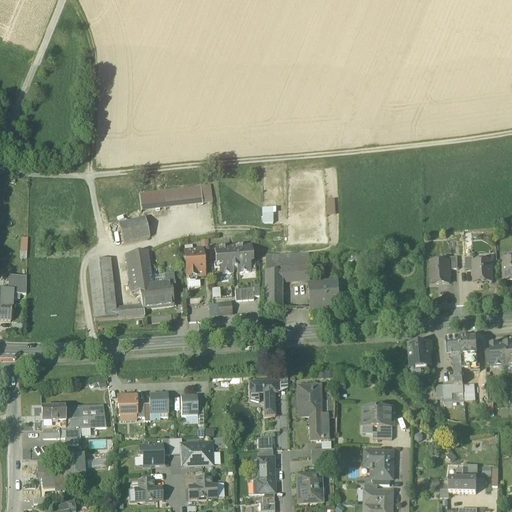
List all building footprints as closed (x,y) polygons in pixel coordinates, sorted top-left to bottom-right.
[(201,189),(203,207),(212,206),(210,188),(201,189)] [(163,194),(165,211),(203,207),(201,189),(163,194)] [(139,197),(141,214),(165,211),(163,194),(139,197)] [(334,201),(326,202),(327,218),(335,218),(334,201)] [(263,226),(272,227),(271,211),(262,211),(263,226)] [(119,226),(124,246),(150,239),(145,219),(119,226)] [(219,268),(219,277),(233,276),(233,272),(237,271),(237,275),(251,274),(250,265),(253,265),(251,248),(214,251),(216,268),(219,268)] [(189,282),(190,284),(195,283),(196,282),(196,279),(204,278),(202,252),(184,254),(187,279),(188,279),(189,282)] [(128,257),(134,290),(152,287),(151,278),(147,254),(128,257)] [(265,260),(265,274),(281,274),(281,272),(308,270),(308,258),(265,260)] [(448,264),(449,272),(458,272),(457,260),(448,260),(448,264)] [(465,260),(465,272),(473,272),(473,264),(473,260),(465,260)] [(511,260),(502,261),(504,283),(511,282),(511,260)] [(89,264),(89,266),(95,322),(116,320),(144,318),(143,311),(143,312),(142,308),(115,310),(109,261),(92,263),(90,263),(89,264)] [(473,272),(474,285),(492,284),(491,263),(473,264),(473,272)] [(430,265),(431,287),(449,286),(449,272),(448,264),(430,265)] [(265,310),(282,310),(282,288),(282,284),(309,282),(308,270),(281,272),(281,274),(265,274),(265,310)] [(164,277),(165,286),(175,286),(174,276),(164,277)] [(164,277),(151,278),(152,287),(165,286),(164,277)] [(13,296),(26,296),(26,278),(9,278),(9,292),(13,293),(13,296)] [(308,286),(310,310),(339,308),(337,289),(332,289),(331,284),(309,286),(308,286)] [(176,296),(175,286),(165,286),(152,287),(134,290),(134,295),(136,295),(136,297),(140,297),(142,308),(143,312),(143,311),(174,308),(172,297),(176,296)] [(235,291),(236,303),(254,302),(253,290),(235,291)] [(0,322),(11,323),(13,296),(13,293),(9,292),(0,291),(0,322)] [(218,306),(219,318),(231,317),(230,305),(218,306)] [(209,319),(219,318),(218,306),(208,307),(209,319)] [(150,319),(152,328),(172,325),(170,316),(150,319)] [(475,341),(459,343),(462,373),(470,372),(470,369),(477,369),(475,341)] [(463,387),(462,373),(459,343),(446,344),(447,361),(453,360),(455,386),(451,387),(452,396),(463,395),(463,387)] [(409,347),(411,370),(430,368),(428,345),(409,347)] [(506,369),(504,348),(498,348),(498,346),(490,347),(490,352),(492,370),(499,369),(499,370),(501,372),(503,372),(506,369)] [(278,373),(279,386),(287,385),(287,373),(278,373)] [(106,381),(99,382),(100,389),(107,388),(106,381)] [(277,383),(248,384),(249,396),(258,396),(263,396),(264,407),(264,418),(275,418),(274,395),(277,395),(277,383)] [(288,391),(287,385),(279,386),(279,395),(288,391)] [(463,395),(464,403),(475,402),(474,386),(463,387),(463,395)] [(451,387),(442,387),(436,388),(435,388),(436,400),(443,399),(444,407),(452,407),(452,404),(452,399),(452,396),(451,387)] [(310,443),(318,442),(318,441),(328,441),(328,416),(321,416),(320,388),(298,388),(298,403),(303,403),(304,420),(310,419),(315,419),(315,430),(310,430),(310,443)] [(452,399),(452,404),(464,403),(463,395),(452,396),(452,399)] [(258,396),(249,396),(250,402),(259,405),(258,396)] [(167,397),(149,397),(150,406),(150,415),(160,415),(160,420),(168,419),(167,397)] [(119,417),(136,417),(137,417),(136,402),(136,398),(117,399),(118,410),(119,410),(119,417)] [(197,398),(181,399),(181,418),(186,418),(198,418),(197,409),(197,398)] [(144,401),(136,402),(137,417),(136,417),(136,420),(144,420),(144,406),(144,401)] [(90,429),(106,429),(103,407),(65,408),(66,423),(43,424),(43,431),(59,431),(80,430),(90,429)] [(40,417),(40,424),(43,424),(66,423),(65,408),(41,408),(42,417),(40,417)] [(362,420),(363,422),(365,422),(367,424),(367,428),(373,429),(377,429),(392,429),(392,426),(391,426),(391,419),(393,419),(393,410),(388,410),(363,409),(363,411),(362,413),(362,416),(362,418),(362,420)] [(198,418),(186,418),(186,426),(198,426),(198,418)] [(372,441),(392,442),(392,429),(377,429),(377,435),(373,435),(372,441)] [(80,430),(59,431),(60,440),(65,440),(65,447),(78,446),(78,439),(80,439),(80,437),(80,430)] [(213,430),(205,430),(205,440),(214,439),(213,430)] [(59,431),(43,431),(43,441),(60,440),(59,431)] [(423,436),(418,434),(414,436),(414,441),(418,444),(422,441),(423,436)] [(257,441),(257,452),(272,452),(271,440),(257,441)] [(169,442),(169,458),(181,457),(181,447),(182,447),(181,441),(169,442)] [(211,445),(182,447),(181,447),(181,457),(182,469),(212,467),(212,455),(211,445)] [(143,459),(144,468),(163,467),(162,458),(162,448),(140,449),(140,460),(143,459)] [(311,452),(311,460),(334,459),(334,451),(331,451),(321,451),(311,452)] [(457,459),(451,452),(446,457),(452,464),(457,459)] [(389,482),(392,482),(392,476),(389,476),(389,472),(393,472),(393,454),(364,453),(364,469),(371,469),(370,473),(371,473),(371,481),(389,482)] [(220,455),(212,455),(212,467),(220,467),(220,455)] [(42,476),(43,491),(53,490),(55,490),(54,482),(65,481),(81,480),(80,469),(83,468),(82,458),(63,459),(63,463),(63,469),(51,470),(50,464),(38,465),(38,477),(42,476)] [(89,458),(89,467),(105,468),(105,459),(89,458)] [(143,459),(140,460),(134,460),(135,468),(144,468),(143,459)] [(256,485),(257,495),(262,495),(274,495),(275,495),(273,459),(258,460),(259,483),(256,483),(256,485)] [(334,466),(334,459),(311,460),(311,467),(334,466)] [(468,467),(468,471),(469,471),(469,481),(476,481),(476,467),(468,467)] [(491,469),(482,469),(482,478),(491,478),(491,469)] [(297,477),(298,506),(322,505),(322,495),(318,495),(318,476),(297,477)] [(196,480),(196,489),(212,488),(211,479),(196,480)] [(451,494),(462,494),(462,480),(456,480),(449,480),(449,491),(449,494),(451,494)] [(469,481),(462,480),(462,494),(476,495),(476,481),(469,481)] [(53,490),(54,499),(66,498),(65,481),(54,482),(55,490),(53,490)] [(431,482),(432,489),(440,488),(439,481),(431,482)] [(138,483),(139,491),(154,491),(153,482),(138,483)] [(129,504),(135,503),(134,492),(139,491),(138,483),(131,484),(132,492),(129,492),(129,504)] [(216,488),(216,499),(225,499),(224,485),(216,486),(216,488)] [(257,495),(256,485),(247,485),(248,496),(257,495)] [(216,488),(212,488),(196,489),(189,489),(189,501),(197,500),(197,502),(206,502),(206,500),(216,499),(216,488)] [(162,490),(154,491),(139,491),(134,492),(135,503),(145,503),(145,505),(155,504),(154,502),(162,502),(162,490)] [(440,499),(451,500),(451,494),(449,494),(449,491),(440,491),(440,499)] [(364,493),(364,507),(392,508),(392,494),(377,493),(377,494),(364,493)]
